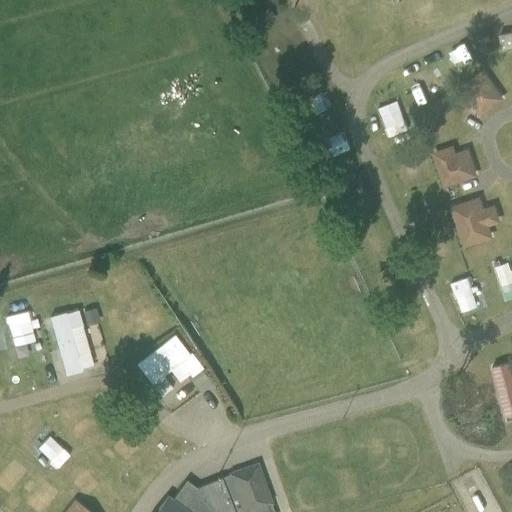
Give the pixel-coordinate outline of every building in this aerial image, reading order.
[(501,52),(511,49),(511,27),(511,28),(511,32),(498,35),(501,52)] [(482,75),(462,89),(474,106),(480,114),(500,100),(482,75)] [(422,108),(440,97),(428,77),(410,88),(422,108)] [(372,114),(379,131),(395,124),(397,129),(414,122),(405,100),(372,114)] [(466,153),(438,162),(446,185),(474,175),(466,153)] [(478,203),(455,210),(466,244),(489,237),(486,228),(481,213),(478,203)] [(379,220),(344,235),(353,255),(388,240),(379,220)] [(131,308),(147,300),(133,274),(118,282),(131,308)] [(459,317),(481,308),(468,276),(446,284),(459,317)] [(79,309),(50,315),(62,373),(91,367),(79,309)] [(94,309),(82,313),(85,323),(96,319),(94,309)] [(25,344),(22,323),(6,325),(9,346),(25,344)] [(189,377),(167,345),(133,370),(149,390),(168,376),(176,387),(189,377)] [(511,371),(509,361),(489,366),(502,417),(511,414),(511,371)] [(200,369),(190,377),(189,377),(200,392),(211,384),(200,369)] [(465,433),(467,433),(470,433),(473,432),(476,431),(478,430),(480,428),(482,425),(483,423),(484,420),(484,417),(484,415),(483,412),(482,409),(480,407),(478,405),(475,404),(473,403),(470,402),(467,402),(464,403),(461,404),(459,406),(457,407),(455,410),(454,412),(453,415),(453,418),(453,421),(454,423),(456,426),(457,428),(460,430),(462,432),(465,433)] [(156,511),(273,511),(271,504),(272,503),(257,463),(228,474),(229,475),(196,488),(186,481),(172,499),(168,495),(156,511)]
